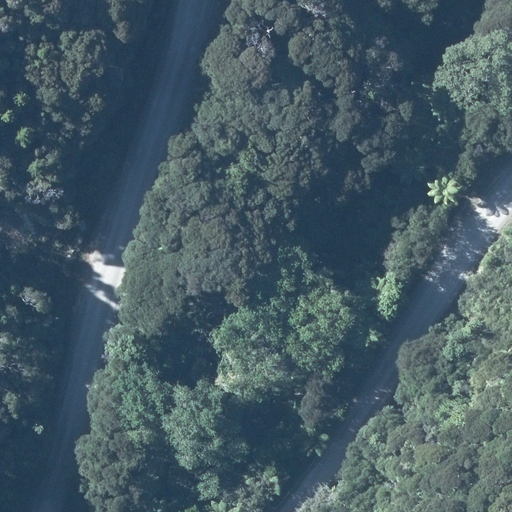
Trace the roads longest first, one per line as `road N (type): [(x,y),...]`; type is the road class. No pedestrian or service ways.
road 1 (unclassified): [(35,511),(72,361),(194,0)]
road 2 (unclassified): [(511,190),(294,511)]
